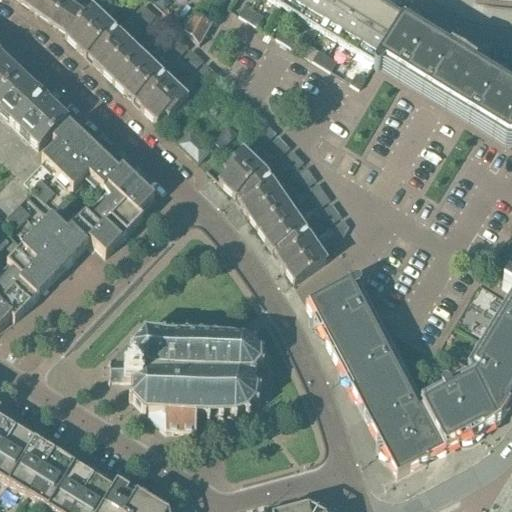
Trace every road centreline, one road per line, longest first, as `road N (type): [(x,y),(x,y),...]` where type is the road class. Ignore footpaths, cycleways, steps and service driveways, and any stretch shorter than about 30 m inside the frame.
road 1 (tertiary): [(195,208),(0,29)]
road 2 (residential): [(195,208),(26,387)]
road 3 (residential): [(377,210),(348,196),(198,57)]
road 4 (residential): [(221,508),(26,387)]
road 5 (tertiary): [(347,472),(276,310)]
road 6 (residential): [(276,310),(348,268),(377,210)]
road 7 (residential): [(221,508),(347,472)]
road 8 (tertiary): [(276,310),(251,268),(195,208)]
